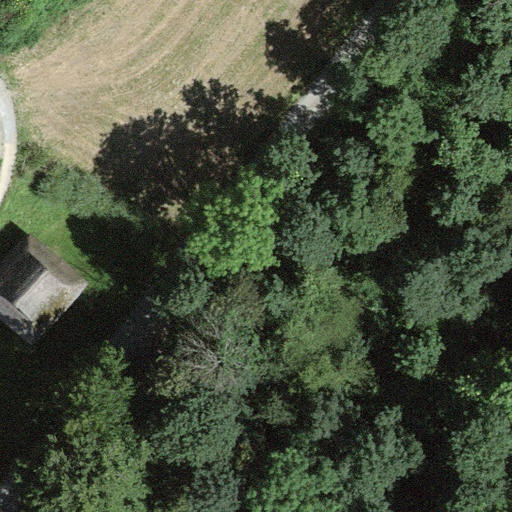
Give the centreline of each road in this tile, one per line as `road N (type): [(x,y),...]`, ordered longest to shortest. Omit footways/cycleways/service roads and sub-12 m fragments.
road 1 (track): [(9,511),(398,0)]
road 2 (track): [(142,337),(141,448),(167,511)]
